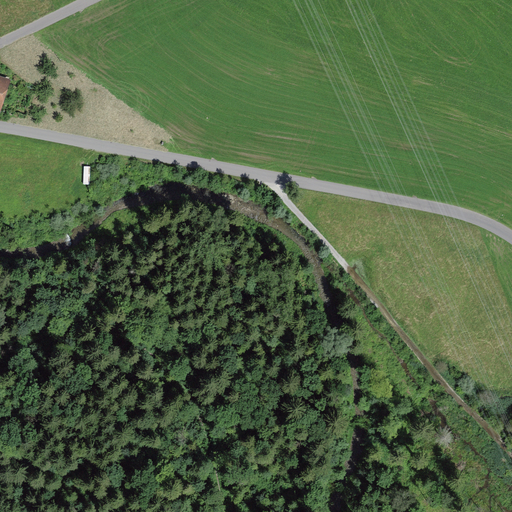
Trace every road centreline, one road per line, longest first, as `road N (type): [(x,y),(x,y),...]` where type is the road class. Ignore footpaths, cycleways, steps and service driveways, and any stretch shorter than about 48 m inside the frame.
road 1 (unclassified): [(0,126),(455,211),(511,237)]
road 2 (track): [(511,451),(410,346),(266,175)]
